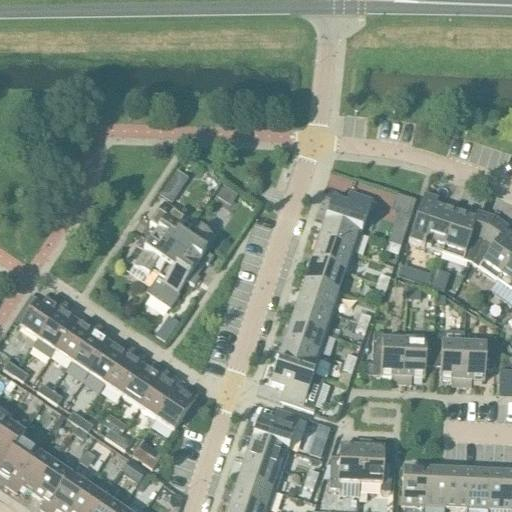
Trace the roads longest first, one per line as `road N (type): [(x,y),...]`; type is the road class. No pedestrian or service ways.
road 1 (residential): [(189,511),(313,142)]
road 2 (tertiary): [(0,12),(333,9)]
road 3 (residential): [(511,199),(403,153),(313,142)]
road 4 (residential): [(313,142),(333,9)]
